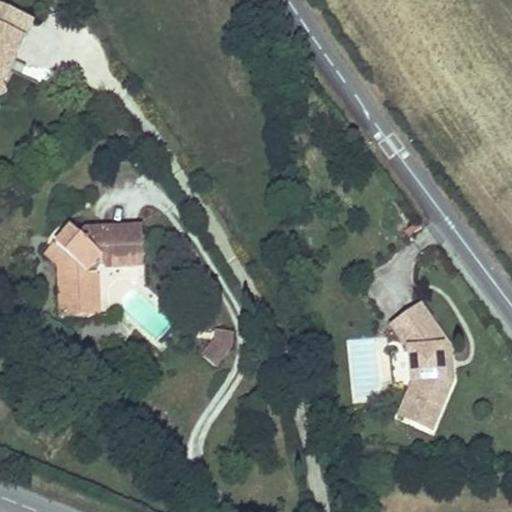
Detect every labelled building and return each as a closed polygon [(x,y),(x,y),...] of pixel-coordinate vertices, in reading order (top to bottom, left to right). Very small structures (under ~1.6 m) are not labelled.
[(26,50),(38,17),(0,3),(0,103),(16,98),(12,85),(4,82),(16,47),(26,50)] [(26,50),(16,47),(4,82),(12,85),(26,50)] [(103,275),(143,274),(142,232),(84,233),(77,241),(67,232),(42,258),(56,272),(57,320),(98,319),(98,279),(103,275)] [(436,357),(452,356),(420,312),(388,336),(405,360),(408,393),(405,401),(422,408),(412,431),(432,438),(454,387),(439,388),(436,357)] [(199,355),(215,369),(235,345),(219,331),(199,355)] [(452,356),(436,357),(439,388),(454,387),(452,356)] [(412,431),(422,408),(405,401),(395,423),(412,431)]
